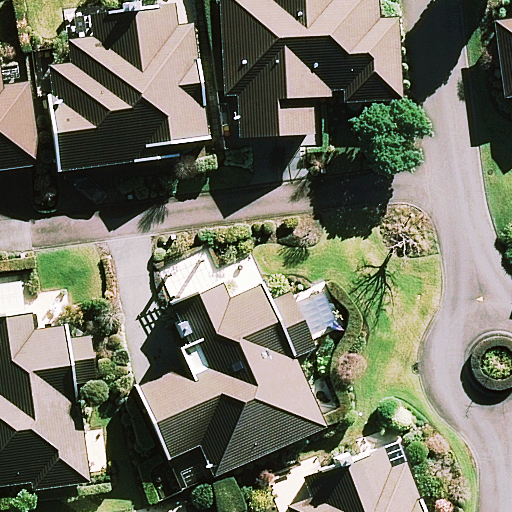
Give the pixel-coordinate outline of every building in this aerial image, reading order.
[(222,0),(226,99),(241,98),(242,137),(312,135),(311,100),(401,97),(398,25),(378,25),(377,0),(222,0)] [(50,69),(62,169),(171,156),(170,144),(203,140),(189,30),(175,32),(172,9),(95,18),(97,39),(65,43),(68,67),(50,69)] [(511,20),(497,22),(507,96),(511,95),(511,20)] [(0,168),(39,163),(30,85),(0,88),(0,168)] [(198,444),(213,478),(322,429),(292,361),(313,352),(286,292),(265,302),(261,293),(229,308),(221,289),(176,309),(199,359),(141,385),(173,456),(198,444)] [(33,333),(31,318),(30,318),(0,322),(0,484),(34,480),(35,490),(87,484),(74,386),(92,384),(86,339),(61,342),(60,330),(33,333)] [(416,511),(393,450),(310,480),(317,501),(289,511),(416,511)]
